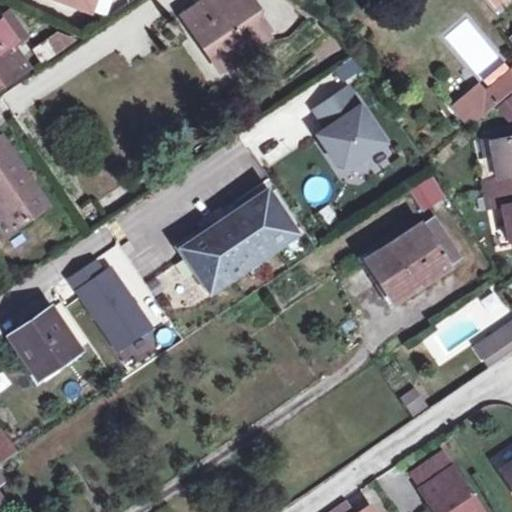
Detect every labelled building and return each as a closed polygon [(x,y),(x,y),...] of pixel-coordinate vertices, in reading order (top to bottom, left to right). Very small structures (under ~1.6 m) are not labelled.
[(54,0),(54,1),(97,18),(103,0),(114,0),(120,2),(120,0),(54,0)] [(208,39),(229,71),(254,54),(257,57),(274,45),(270,39),(263,28),(266,21),(252,0),(239,0),(224,11),(220,6),(214,11),(212,8),(189,23),(202,43),(208,39)] [(224,11),(239,0),(206,0),(212,8),(214,11),(220,6),(224,11)] [(0,81),(7,76),(14,86),(34,72),(15,46),(29,35),(13,13),(0,22),(0,81)] [(263,28),(270,39),(276,35),(266,21),(263,28)] [(58,26),(29,48),(41,63),(69,42),(58,26)] [(208,39),(202,43),(225,78),(231,74),(229,71),(208,39)] [(231,74),(257,57),(254,54),(229,71),(231,74)] [(342,81),(359,67),(350,55),(332,69),(342,81)] [(511,71),(486,93),(499,108),(511,96),(511,71)] [(7,76),(0,81),(0,85),(5,92),(14,86),(7,76)] [(475,128),(499,108),(486,93),(483,89),(460,109),(475,128)] [(352,93),(320,115),(333,134),(323,140),(344,169),(371,173),(373,158),(390,147),(352,93)] [(0,207),(3,211),(6,209),(23,234),(54,213),(6,142),(0,145),(0,207)] [(494,200),(497,213),(505,212),(511,243),(511,144),(491,148),(498,184),(491,185),(494,200)] [(420,211),(444,197),(431,175),(407,189),(420,211)] [(494,200),(491,185),(478,188),(482,203),(494,200)] [(229,233),(190,258),(215,295),(300,238),(272,197),(226,228),(229,233)] [(494,200),(482,203),(485,216),(497,213),(494,200)] [(6,209),(3,211),(0,212),(0,225),(11,242),(23,234),(6,209)] [(439,224),(427,231),(453,269),(465,262),(439,224)] [(455,273),(453,269),(427,231),(426,229),(371,264),(400,308),(455,273)] [(85,273),(72,283),(122,353),(153,331),(112,273),(105,277),(97,266),(85,273)] [(82,352),(55,313),(16,340),(42,380),(82,352)] [(498,366),(511,356),(511,336),(510,337),(508,333),(495,342),(498,346),(489,352),(498,366)] [(489,352),(498,346),(495,342),(484,349),(486,353),(489,352)] [(399,396),(411,416),(427,407),(414,387),(399,396)] [(22,454),(5,430),(0,432),(0,460),(4,466),(22,454)] [(427,488),(456,469),(447,454),(417,473),(427,488)] [(438,511),(483,511),(456,469),(427,488),(424,490),(438,511)] [(0,470),(0,495),(4,500),(7,498),(15,493),(0,470)]
